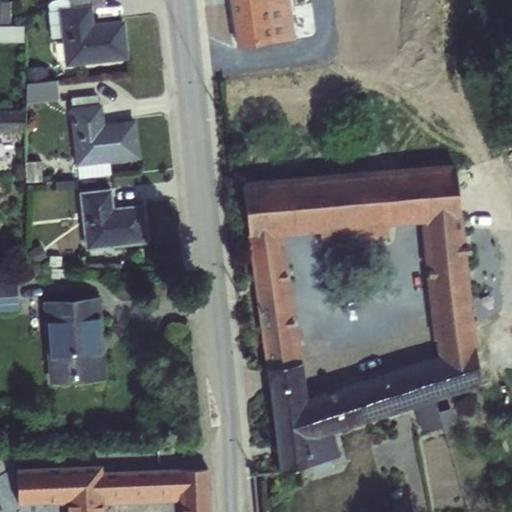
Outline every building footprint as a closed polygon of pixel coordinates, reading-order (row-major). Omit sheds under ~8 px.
[(103,0),(55,0),(46,4),(50,38),(60,37),(64,66),(128,59),(123,20),(92,23),(90,6),(104,4),(103,0)] [(228,0),(233,36),(235,47),(272,41),(265,0),(228,0)] [(8,1),(0,1),(0,23),(9,23),(8,1)] [(0,26),(0,41),(23,42),(22,26),(0,26)] [(25,83),(48,81),(46,67),(41,67),(41,66),(24,67),(25,83)] [(48,81),(25,83),(24,84),(24,104),(57,100),(55,80),(48,81)] [(71,108),(69,108),(76,164),(77,177),(110,173),(108,161),(137,157),(133,120),(103,123),(100,105),(97,105),(95,94),(70,97),(71,108)] [(0,109),(0,132),(23,133),(22,109),(0,109)] [(40,161),(24,162),(25,182),(41,181),(40,161)] [(437,357),(473,347),(476,346),(453,164),(241,181),(247,234),(246,235),(265,368),(302,363),(282,235),(318,232),(319,244),(387,238),(386,225),(420,222),(432,339),(434,339),(437,357)] [(74,180),(54,182),(55,190),(75,188),(74,180)] [(109,189),(78,192),(84,249),(147,242),(142,205),(112,208),(109,189)] [(38,244),(26,251),(34,263),(46,257),(38,244)] [(32,266),(31,276),(36,277),(36,285),(49,286),(49,277),(65,278),(65,267),(60,267),(60,255),(49,254),(48,268),(32,266)] [(0,309),(17,309),(15,279),(10,280),(9,268),(0,268),(0,309)] [(99,297),(41,301),(48,384),(106,380),(99,297)] [(302,363),(265,368),(278,473),(339,456),(332,433),(412,407),(421,432),(441,427),(433,400),(479,386),(473,347),(437,357),(306,398),(302,363)] [(179,467),(106,470),(103,465),(18,468),(19,504),(57,502),(57,511),(209,511),(208,469),(179,469),(179,467)]
